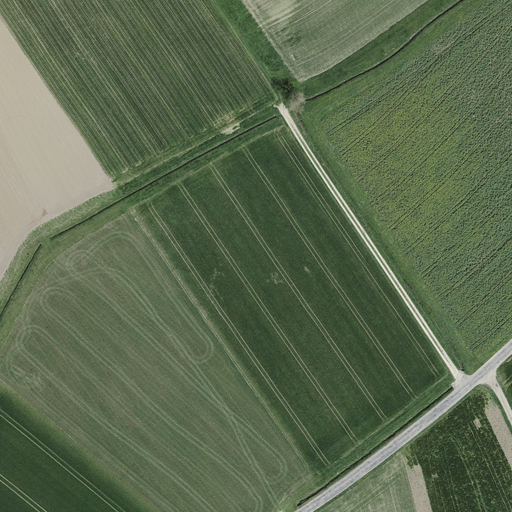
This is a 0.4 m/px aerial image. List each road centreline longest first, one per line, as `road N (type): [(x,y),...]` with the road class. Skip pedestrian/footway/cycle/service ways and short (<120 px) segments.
road 1 (track): [(463,386),(268,91)]
road 2 (residential): [(304,511),(511,344)]
